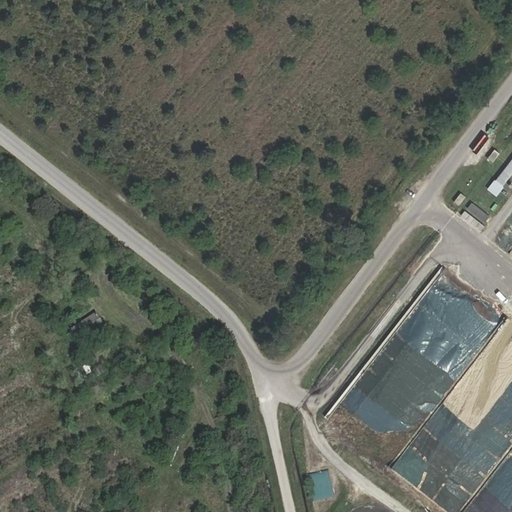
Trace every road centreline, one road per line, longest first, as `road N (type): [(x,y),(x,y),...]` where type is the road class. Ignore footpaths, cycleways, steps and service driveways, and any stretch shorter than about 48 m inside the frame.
road 1 (track): [(235,511),(202,372),(0,197)]
road 2 (track): [(0,150),(287,384)]
road 3 (track): [(511,94),(287,384)]
road 4 (track): [(287,384),(314,511)]
